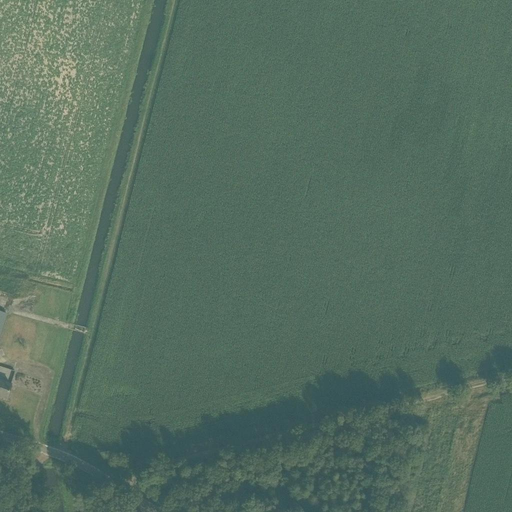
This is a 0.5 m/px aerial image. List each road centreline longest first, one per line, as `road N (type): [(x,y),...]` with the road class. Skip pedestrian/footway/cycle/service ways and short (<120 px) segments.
road 1 (track): [(130,487),(511,381)]
road 2 (unclassified): [(165,511),(92,466),(0,435)]
